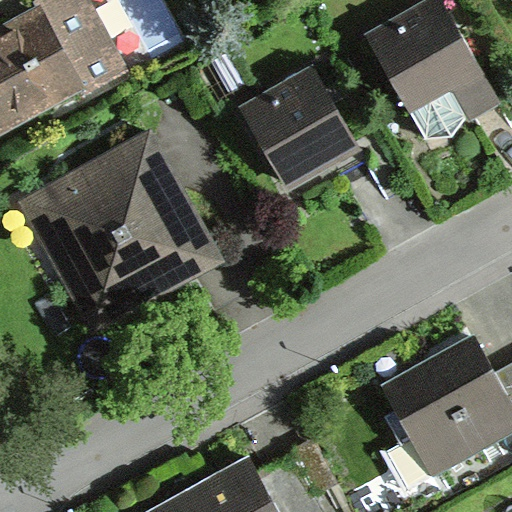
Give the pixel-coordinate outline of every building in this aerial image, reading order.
[(0,37),(0,138),(75,97),(81,107),(132,78),(88,0),(39,0),(29,6),(35,18),(0,37)] [(492,110),(431,5),(365,43),(425,148),(448,148),(460,129),(492,110)] [(352,155),(305,81),(239,122),(286,196),(352,155)] [(218,267),(145,141),(20,213),(93,339),(218,267)] [(511,369),(490,382),(467,342),(378,392),(398,427),(386,434),(394,448),(379,457),(403,500),(511,438),(511,369)] [(269,511),(242,466),(162,511),(269,511)]
